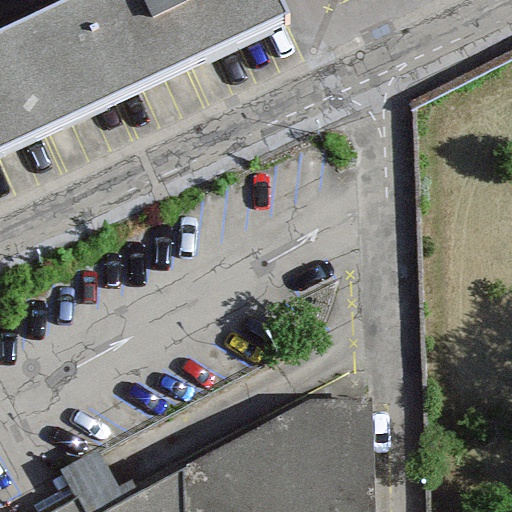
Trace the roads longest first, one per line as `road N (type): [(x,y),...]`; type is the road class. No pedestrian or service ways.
road 1 (residential): [(374,93),(412,511)]
road 2 (residential): [(0,257),(374,93)]
road 3 (residential): [(374,93),(511,25)]
